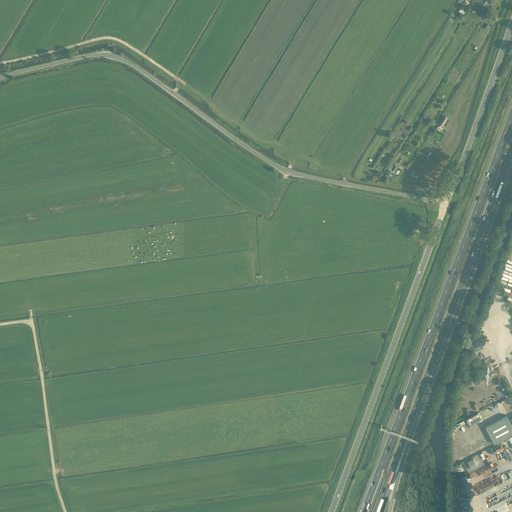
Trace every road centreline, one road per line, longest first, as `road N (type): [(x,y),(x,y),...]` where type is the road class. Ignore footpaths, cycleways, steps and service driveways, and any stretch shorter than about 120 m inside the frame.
road 1 (unclassified): [(0,78),(96,54),(121,57),(276,166),(445,204)]
road 2 (motorway): [(511,114),(363,511)]
road 3 (tertiary): [(445,204),(330,511)]
road 4 (motorway): [(402,440),(511,147)]
road 5 (track): [(64,511),(33,322),(0,324)]
road 6 (tertiary): [(445,204),(511,23)]
